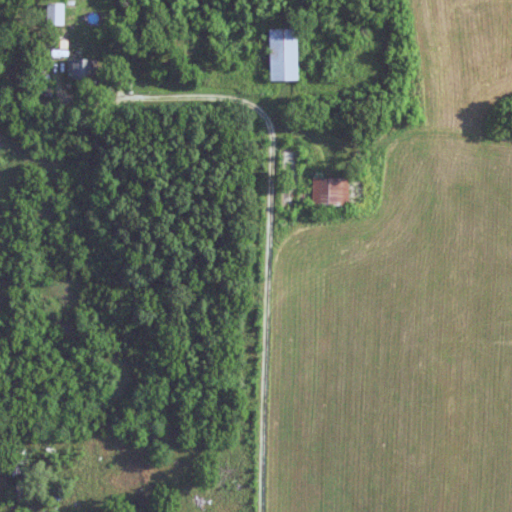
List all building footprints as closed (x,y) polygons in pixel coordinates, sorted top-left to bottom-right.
[(300,80),(300,36),(276,36),(276,80),(300,80)] [(100,59),(70,59),(70,81),(100,81),(100,59)] [(284,147),(284,175),(299,175),(299,147),(284,147)] [(314,179),(314,205),(349,205),(349,179),(314,179)] [(29,511),(27,486),(19,486),(20,511),(29,511)]
